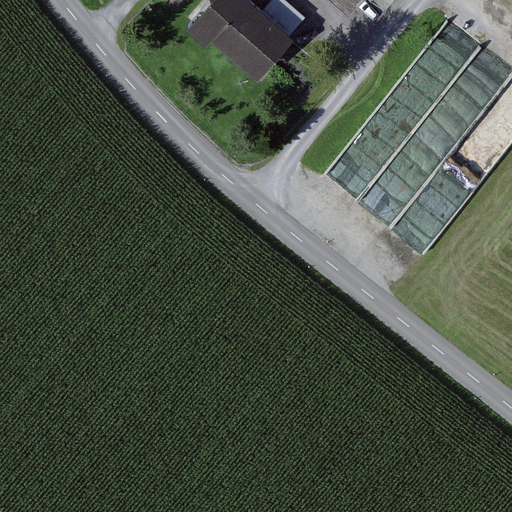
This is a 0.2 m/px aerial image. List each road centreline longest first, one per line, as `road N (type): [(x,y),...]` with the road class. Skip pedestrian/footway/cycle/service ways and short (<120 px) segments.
road 1 (tertiary): [(59,0),(191,147),(511,410)]
road 2 (track): [(428,0),(252,201)]
